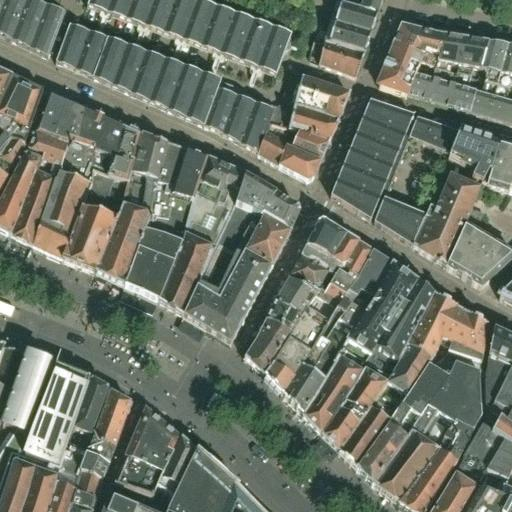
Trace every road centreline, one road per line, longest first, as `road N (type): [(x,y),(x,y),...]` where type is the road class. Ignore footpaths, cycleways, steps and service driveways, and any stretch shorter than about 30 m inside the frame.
road 1 (residential): [(0,54),(315,206)]
road 2 (residential): [(315,206),(511,328)]
road 3 (residential): [(511,143),(361,95)]
road 4 (residential): [(315,206),(361,95)]
